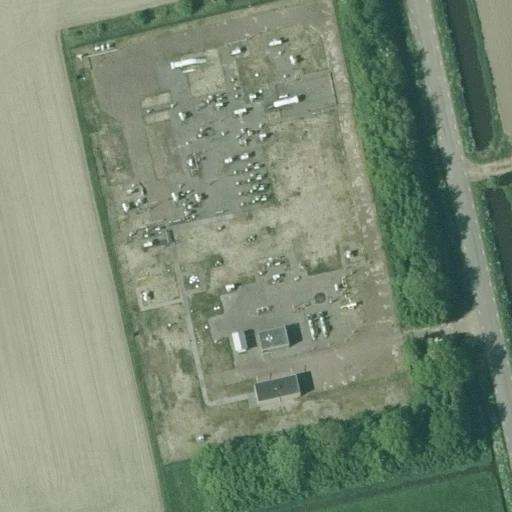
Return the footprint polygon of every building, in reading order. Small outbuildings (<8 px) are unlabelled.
[(293,80),(288,41),(271,43),(277,83),(293,80)] [(267,121),(299,114),(296,99),(274,103),(276,111),(266,113),(267,121)] [(144,183),(149,218),(174,214),(169,177),(184,175),(174,110),(143,115),(149,157),(154,156),(158,181),(144,183)] [(261,355),(288,349),(284,331),(257,337),(261,355)] [(235,355),(246,353),(243,336),(231,338),(235,355)] [(299,399),(295,380),(253,390),(257,408),(299,399)]
